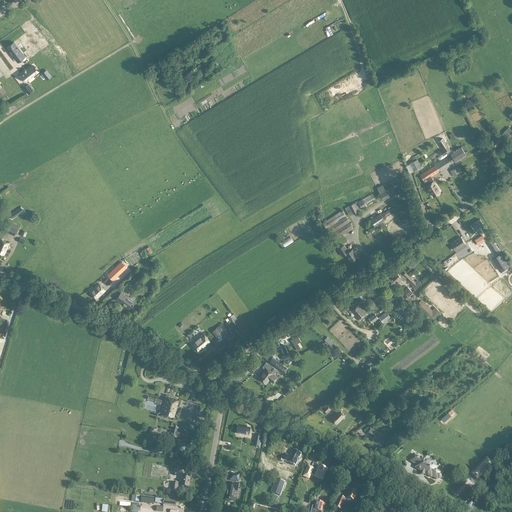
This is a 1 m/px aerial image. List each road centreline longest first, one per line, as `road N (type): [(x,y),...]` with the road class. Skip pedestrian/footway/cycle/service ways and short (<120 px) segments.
road 1 (unclassified): [(219,367),(511,178)]
road 2 (unclassified): [(434,511),(225,388)]
road 3 (unclassified): [(202,373),(0,273)]
road 4 (unclassified): [(202,511),(225,388)]
